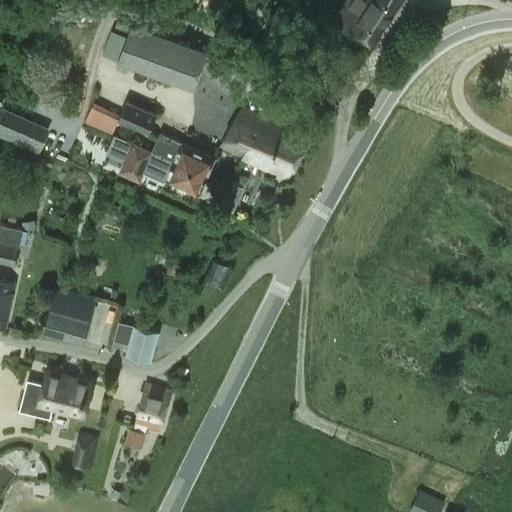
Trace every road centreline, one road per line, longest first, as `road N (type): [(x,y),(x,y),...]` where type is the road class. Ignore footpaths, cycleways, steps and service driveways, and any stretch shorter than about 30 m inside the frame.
road 1 (unclassified): [(301,245),(261,268),(194,341),(155,369),(0,338)]
road 2 (unclassified): [(511,24),(440,43),(403,77),(301,245)]
road 3 (unclassified): [(168,511),(301,245)]
road 4 (track): [(451,0),(414,2),(364,74),(342,91),(339,176)]
road 5 (track): [(342,91),(244,0)]
